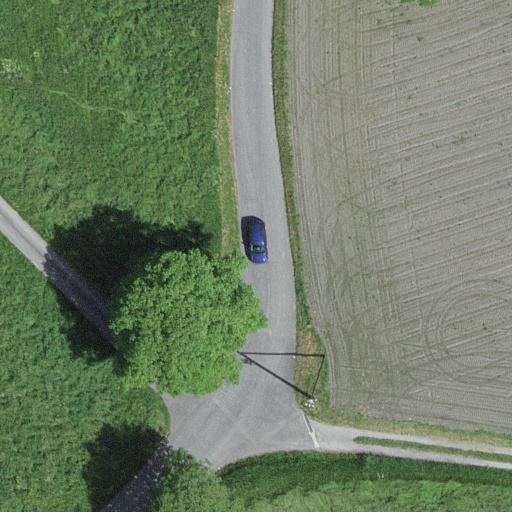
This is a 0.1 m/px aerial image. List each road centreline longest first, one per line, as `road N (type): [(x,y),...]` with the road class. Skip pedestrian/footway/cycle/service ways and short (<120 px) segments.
road 1 (tertiary): [(131,511),(229,415),(259,349),(264,244),(252,138),(254,0)]
road 2 (track): [(238,400),(283,428),(511,461)]
